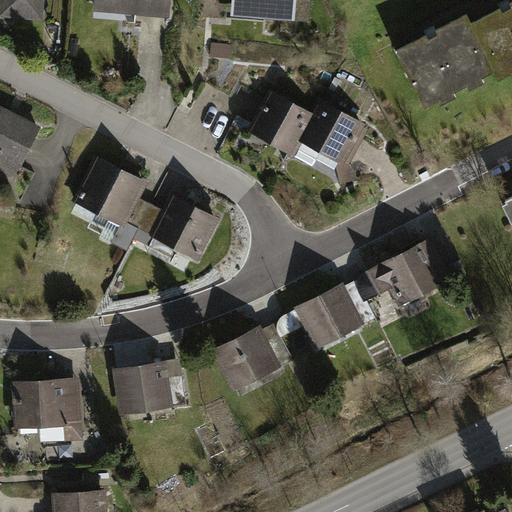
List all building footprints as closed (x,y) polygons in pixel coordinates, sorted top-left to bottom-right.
[(43,0),(0,0),(0,27),(41,31),(43,0)] [(168,0),(92,0),(91,17),(167,24),(168,0)] [(292,0),(223,0),(222,25),(303,33),(305,10),(292,9),(292,0)] [(511,7),(481,23),(509,79),(511,77),(511,7)] [(476,14),(399,52),(427,108),(504,70),(481,23),(476,14)] [(315,117),(269,93),(243,144),(288,168),(295,156),(315,117)] [(367,129),(322,105),(315,117),(295,156),(341,180),(367,129)] [(0,175),(12,181),(35,134),(0,116),(0,175)] [(145,183),(95,161),(73,210),(123,232),(145,183)] [(217,219),(172,199),(150,246),(195,267),(217,219)] [(511,238),(511,207),(500,214),(511,238)] [(430,243),(376,270),(389,296),(397,312),(452,284),(430,243)] [(376,270),(354,281),(367,307),(389,296),(376,270)] [(354,281),(293,312),(304,333),(316,356),(377,325),(367,307),(354,281)] [(293,312),(271,324),(282,345),(304,333),(293,312)] [(271,324),(209,355),(231,398),(292,366),(282,345),(271,324)] [(179,362),(117,371),(123,420),(186,411),(179,362)] [(79,381),(12,387),(17,438),(84,431),(79,381)] [(108,511),(107,492),(55,496),(55,511),(108,511)]
